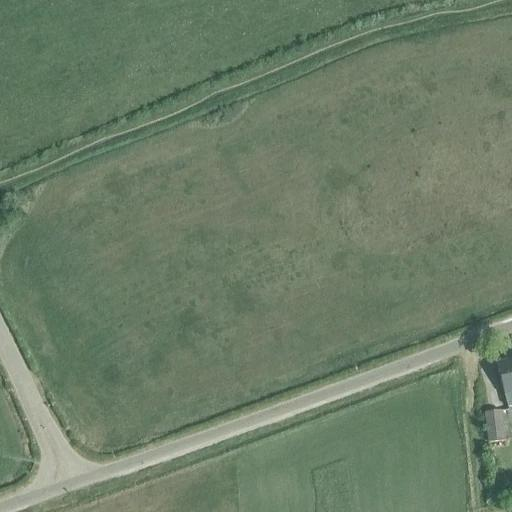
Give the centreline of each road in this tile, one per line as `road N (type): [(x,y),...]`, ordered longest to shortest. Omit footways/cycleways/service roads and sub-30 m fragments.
road 1 (unclassified): [(511,324),(0,504)]
road 2 (unknown): [(0,184),(389,28),(508,0)]
